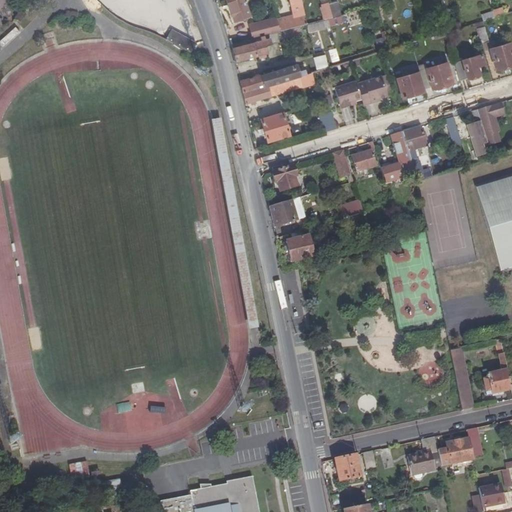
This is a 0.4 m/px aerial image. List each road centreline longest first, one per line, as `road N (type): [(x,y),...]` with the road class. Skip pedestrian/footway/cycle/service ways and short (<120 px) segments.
road 1 (residential): [(247,165),(307,455)]
road 2 (residential): [(247,165),(511,86)]
road 3 (residential): [(307,455),(511,410)]
road 4 (residential): [(202,0),(247,165)]
